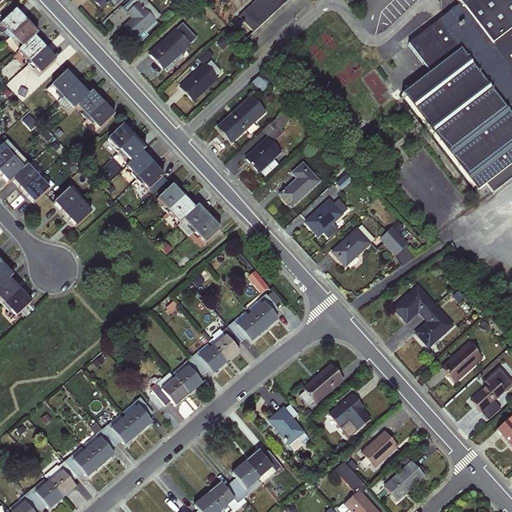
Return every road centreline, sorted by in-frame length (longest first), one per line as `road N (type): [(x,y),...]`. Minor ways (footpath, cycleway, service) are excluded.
road 1 (residential): [(48,0),(332,308)]
road 2 (residential): [(100,511),(332,308)]
road 3 (residential): [(332,308),(471,466)]
road 4 (unknown): [(180,142),(329,0)]
